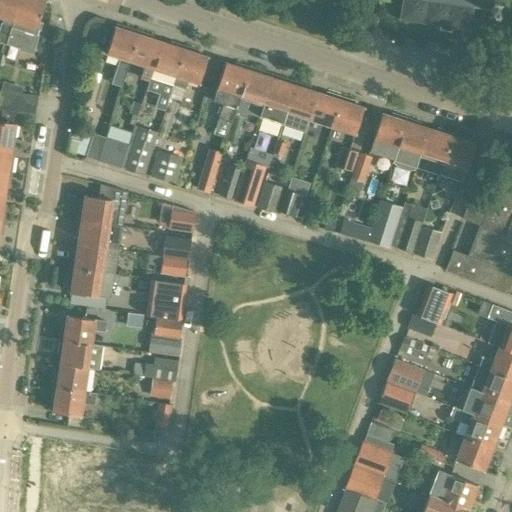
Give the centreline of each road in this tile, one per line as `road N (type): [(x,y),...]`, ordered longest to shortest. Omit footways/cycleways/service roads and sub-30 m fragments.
road 1 (residential): [(7,429),(1,405),(24,259),(44,226),(68,0)]
road 2 (unclassified): [(364,77),(117,0)]
road 3 (unclassified): [(511,123),(364,77)]
